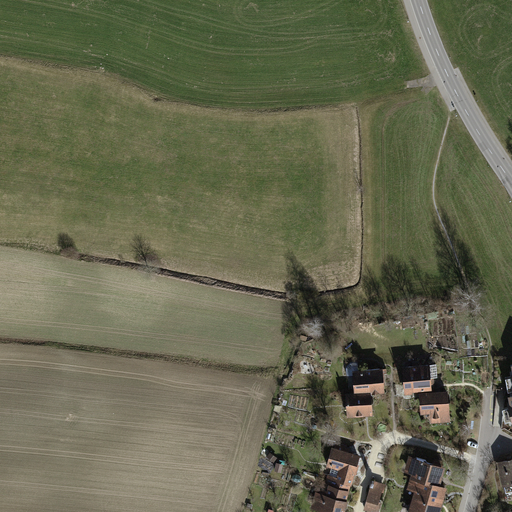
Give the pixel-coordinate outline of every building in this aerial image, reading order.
[(406,394),(420,393),(428,392),(426,366),(404,368),(406,394)] [(382,370),(353,372),(355,393),(370,392),(383,391),(382,370)] [(428,392),(420,393),(422,414),(432,414),(433,424),(448,422),(446,391),(428,392)] [(370,392),(355,393),(347,393),(348,416),(371,414),(370,392)] [(327,469),(323,481),(346,488),(357,452),(330,444),(323,468),(327,469)] [(442,466),(411,457),(407,470),(413,472),(412,477),(437,484),(442,466)] [(511,458),(498,462),(503,485),(511,483),(511,458)] [(437,484),(412,477),(409,487),(416,489),(413,498),(439,506),(445,486),(437,484)] [(342,502),(346,488),(323,481),(322,486),(325,487),(324,491),(315,489),(309,510),(314,511),(341,511),(345,503),(342,502)] [(376,511),(383,485),(368,481),(360,511),(376,511)] [(436,511),(439,506),(413,498),(408,511),(436,511)]
